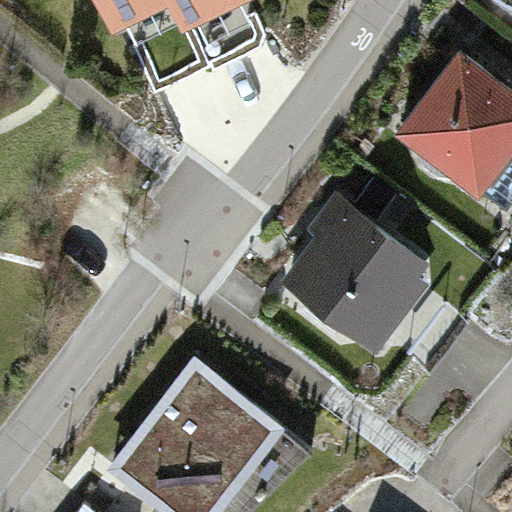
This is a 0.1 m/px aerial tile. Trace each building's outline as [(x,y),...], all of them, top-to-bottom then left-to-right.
[(114,0),(121,14),(150,0),(114,0)] [(184,0),(192,14),(219,0),(184,0)] [(511,87),(464,51),(405,127),(427,143),(423,148),(429,160),(443,171),(455,172),(459,167),(511,208),(511,87)] [(350,203),(293,278),(315,294),(307,304),(339,329),(347,318),(368,334),(378,320),(388,328),(385,332),(433,368),(472,318),(414,274),(425,260),(350,203)] [(200,357),(117,464),(179,511),(213,511),(284,421),(200,357)] [(103,511),(89,500),(79,511),(103,511)]
